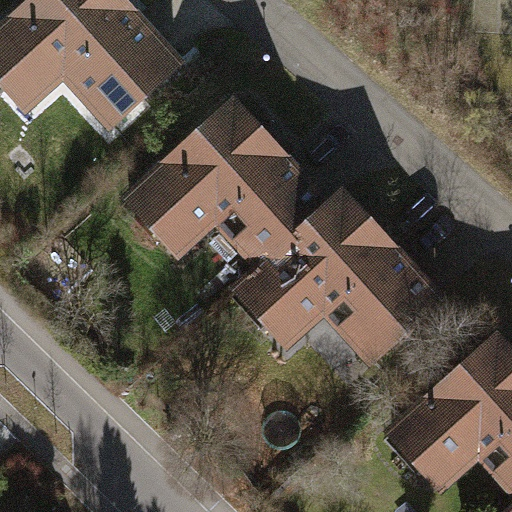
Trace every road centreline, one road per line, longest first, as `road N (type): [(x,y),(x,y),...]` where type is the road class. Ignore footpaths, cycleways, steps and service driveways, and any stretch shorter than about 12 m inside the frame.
road 1 (residential): [(254,0),(511,239)]
road 2 (residential): [(0,351),(155,511)]
